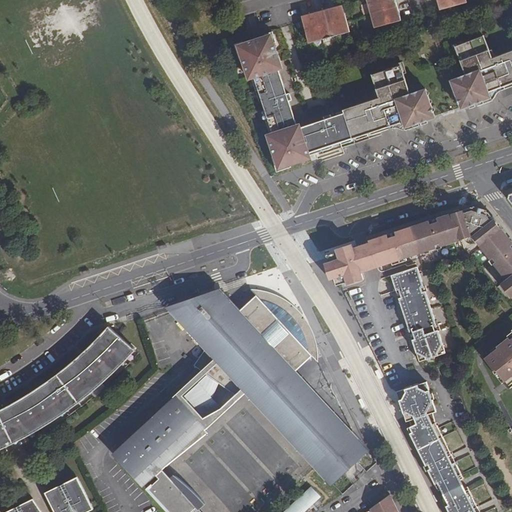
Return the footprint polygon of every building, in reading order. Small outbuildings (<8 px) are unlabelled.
[(395,0),(367,0),(375,28),(401,21),(395,0)] [(465,0),(437,0),(440,10),(467,3),(465,0)] [(342,5),(301,17),(309,43),(350,32),(342,5)] [(466,75),(451,81),(461,107),(466,105),(467,107),(491,98),(489,92),(493,90),(491,85),(496,83),(499,88),(511,83),(511,53),(493,61),(484,36),(455,46),(466,75)] [(313,173),(273,43),(236,53),(275,180),(313,173)] [(344,113),(353,139),(367,133),(393,125),(391,119),(397,118),(399,123),(403,122),(405,128),(420,123),(429,120),(429,118),(434,115),(426,89),(410,94),(400,66),(372,75),(380,101),(344,112),(344,113)] [(35,100),(31,99),(27,101),(26,105),(28,109),(32,110),(36,108),(37,104),(35,100)] [(307,126),(301,128),(309,153),(315,151),(307,126)] [(471,207),(410,227),(419,254),(465,239),(466,241),(467,242),(470,244),(472,244),(474,244),(476,242),(492,262),(505,280),(503,282),(511,294),(511,242),(488,212),(471,207)] [(410,227),(368,241),(369,242),(377,268),(419,254),(410,227)] [(362,245),(354,248),(357,258),(360,257),(362,264),(359,265),(362,273),(369,270),(377,268),(369,242),(362,245)] [(353,246),(326,255),(337,285),(363,277),(362,273),(359,265),(362,264),(360,257),(357,258),(354,248),(353,246)] [(417,267),(391,276),(394,282),(401,279),(404,288),(396,291),(420,362),(424,360),(425,362),(426,364),(428,365),(430,366),(433,366),(434,366),(437,365),(439,363),(440,361),(441,359),(442,357),(441,355),(445,353),(417,267)] [(401,279),(394,282),(396,291),(404,288),(401,279)] [(224,292),(169,311),(205,350),(194,365),(202,371),(114,452),(145,486),(159,473),(162,477),(149,489),(169,511),(191,511),(203,501),(177,477),(173,481),(163,470),(207,429),(195,416),(199,413),(183,396),(206,374),(219,383),(236,395),(242,391),(245,394),(250,390),(259,393),(259,397),(260,402),(262,407),(265,411),(268,414),(272,417),(282,419),(290,418),(294,416),(299,412),(303,407),(305,402),(306,395),(304,388),(302,383),(299,379),(284,363),(297,351),(306,361),(312,356),(318,362),(317,348),(315,337),(305,318),(296,307),(286,300),(265,291),(250,290),(256,295),(251,301),(260,311),(250,320),(240,310),(224,292)] [(348,291),(341,295),(348,309),(355,306),(348,291)] [(251,301),(240,310),(250,320),(260,311),(251,301)] [(355,306),(348,309),(367,348),(381,376),(383,379),(390,376),(355,306)] [(109,327),(102,334),(107,339),(114,332),(109,327)] [(498,348),(485,359),(494,370),(493,371),(503,383),(511,376),(511,330),(511,331),(507,336),(508,338),(497,347),(498,348)] [(18,401),(10,405),(15,414),(32,405),(32,406),(37,403),(40,401),(40,400),(54,391),(64,384),(75,375),(85,366),(86,365),(87,366),(90,363),(94,359),(93,359),(107,345),(117,334),(114,332),(107,339),(102,334),(93,344),(79,357),(65,369),(69,374),(53,386),(49,380),(34,391),(18,401)] [(107,345),(93,359),(94,359),(90,363),(93,364),(102,372),(104,374),(109,369),(111,371),(122,359),(133,348),(117,334),(107,345)] [(133,348),(122,359),(125,362),(135,350),(133,348)] [(297,351),(284,363),(294,373),(306,361),(297,351)] [(122,359),(111,371),(113,373),(120,366),(125,362),(122,359)] [(93,364),(90,363),(87,366),(99,378),(104,374),(102,372),(93,364)] [(86,365),(85,366),(75,375),(64,384),(54,391),(40,400),(40,401),(50,416),(51,418),(64,409),(76,400),(88,390),(100,380),(99,378),(87,366),(86,365)] [(65,369),(49,380),(53,386),(69,374),(65,369)] [(195,416),(207,429),(245,394),(242,391),(236,395),(222,409),(212,397),(219,383),(206,374),(183,396),(199,413),(195,416)] [(390,376),(383,379),(388,390),(394,386),(390,376)] [(350,433),(299,379),(302,383),(304,388),(306,395),(305,402),(303,407),(299,412),(294,416),(290,418),(282,419),(272,417),(268,414),(265,411),(262,407),(260,402),(259,397),(259,393),(250,390),(245,394),(313,468),(350,433)] [(100,380),(88,390),(91,393),(102,383),(100,380)] [(426,382),(397,392),(407,422),(410,420),(411,427),(407,429),(438,492),(441,490),(445,488),(444,486),(456,480),(457,482),(464,479),(436,421),(433,413),(436,411),(426,382)] [(88,390),(76,400),(79,403),(91,393),(88,390)] [(76,400),(64,409),(66,412),(79,403),(76,400)] [(37,406),(44,419),(50,416),(40,401),(37,403),(37,406)] [(37,403),(32,406),(32,405),(15,414),(25,433),(39,425),(37,423),(44,419),(37,406),(37,403)] [(0,410),(0,449),(12,444),(27,437),(25,433),(15,414),(10,405),(0,410)] [(64,409),(51,418),(53,421),(66,412),(64,409)] [(39,425),(25,433),(27,437),(41,429),(39,425)] [(352,431),(313,468),(331,486),(344,474),(338,468),(340,467),(336,463),(346,453),(350,457),(351,455),(357,462),(368,452),(370,450),(365,445),(352,431)] [(338,468),(344,474),(357,462),(351,455),(350,457),(346,453),(336,463),(340,467),(338,468)] [(445,488),(441,490),(445,498),(449,496),(450,499),(462,492),(461,490),(465,488),(461,481),(457,482),(456,480),(444,486),(445,488)] [(79,482),(48,497),(55,511),(70,511),(65,499),(70,496),(78,511),(80,511),(92,507),(79,482)] [(445,498),(442,499),(448,511),(480,511),(467,487),(461,490),(462,492),(450,499),(449,496),(445,498)] [(311,488),(299,499),(308,508),(319,498),(311,488)] [(385,498),(370,509),(371,511),(398,511),(392,499),(387,502),(385,498)] [(299,499),(284,511),(303,511),(308,508),(299,499)] [(0,511),(39,511),(35,503),(17,511),(0,511)]
